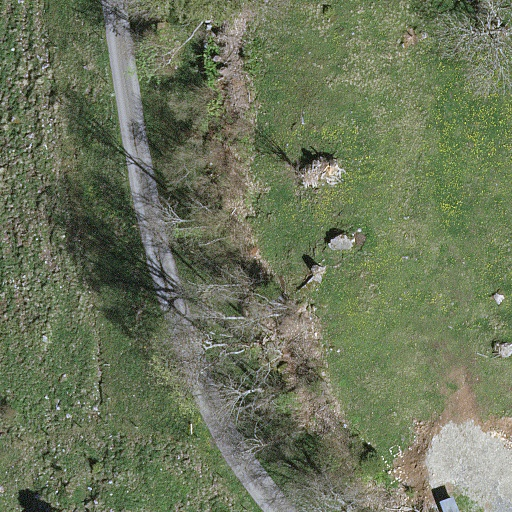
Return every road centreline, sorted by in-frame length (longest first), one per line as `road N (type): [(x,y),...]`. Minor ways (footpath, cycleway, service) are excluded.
road 1 (unclassified): [(123,0),(164,231),(212,398),(282,511)]
road 2 (track): [(496,511),(465,426),(457,315)]
